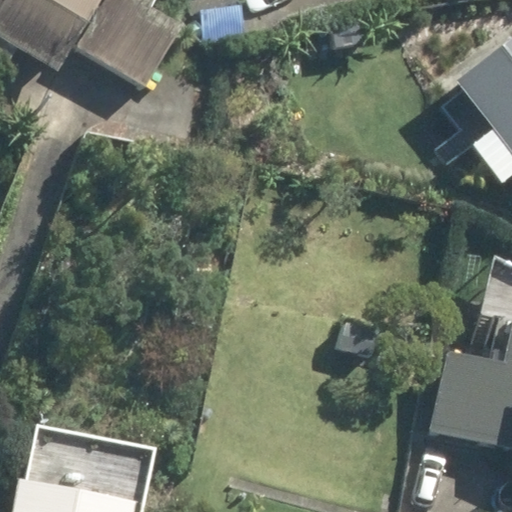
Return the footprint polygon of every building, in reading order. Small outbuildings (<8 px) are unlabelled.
[(0,0),(0,51),(9,57),(49,81),(65,55),(134,96),(153,64),(164,48),(171,37),(136,16),(143,4),(134,0),(0,0)] [(511,48),(447,100),(511,182),(511,48)] [(200,73),(170,53),(156,74),(186,94),(191,85),(191,87),(200,73)] [(426,440),(511,459),(511,333),(501,379),(443,366),(426,440)] [(168,363),(154,412),(176,418),(190,369),(168,363)] [(101,511),(15,495),(11,511),(101,511)]
